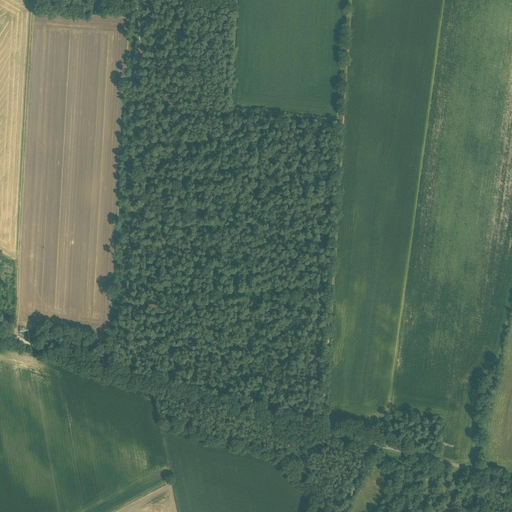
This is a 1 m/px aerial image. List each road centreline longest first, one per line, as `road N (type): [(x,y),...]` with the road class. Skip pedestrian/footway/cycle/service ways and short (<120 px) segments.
road 1 (unclassified): [(373,444),(106,370)]
road 2 (unclassified): [(511,481),(373,444)]
